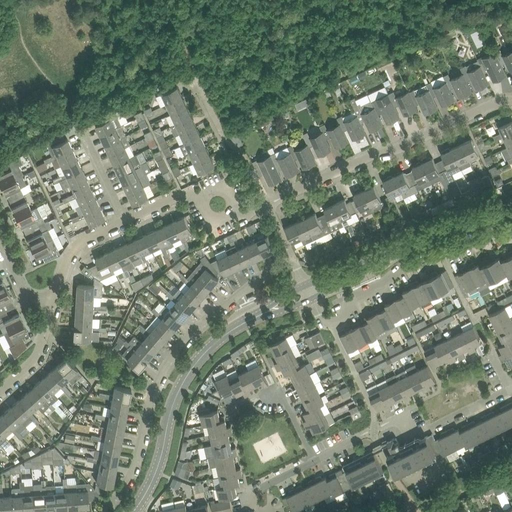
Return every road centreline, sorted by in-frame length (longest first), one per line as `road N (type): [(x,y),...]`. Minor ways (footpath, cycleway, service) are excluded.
road 1 (residential): [(306,285),(291,255),(190,337),(159,385),(115,492),(94,511)]
road 2 (residential): [(511,106),(266,201)]
road 3 (tertiary): [(133,511),(159,466),(185,378),(218,340),(264,311)]
road 4 (residential): [(511,235),(470,239),(351,298),(344,320),(331,325),(312,297)]
road 5 (residential): [(314,460),(402,416),(411,435),(508,389)]
road 6 (tertiary): [(511,214),(462,222),(346,273)]
road 7 (residential): [(39,322),(84,240),(121,220)]
